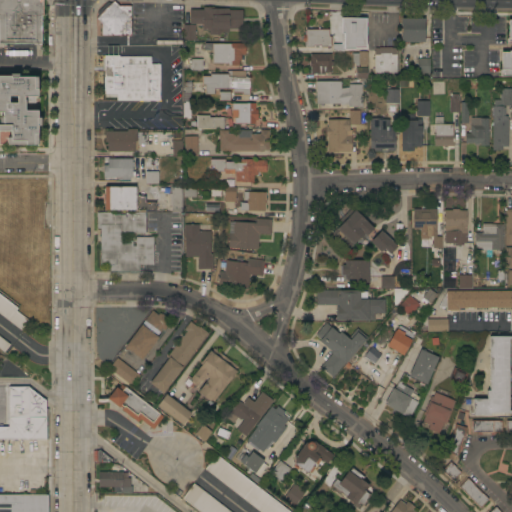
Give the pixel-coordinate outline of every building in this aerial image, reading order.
[(0,0),(43,0),(43,16),(42,16),(42,44),(0,44),(0,0)] [(114,1),(119,6),(131,6),(131,36),(101,36),(101,24),(96,19),(99,16),(97,13),(108,2),(111,3),(114,1)] [(203,10),(203,7),(215,7),(215,9),(229,9),(229,10),(243,10),(243,29),(230,29),(230,30),(229,30),(229,33),(220,33),(220,35),(209,35),(209,31),(203,31),(203,24),(189,24),(189,10),(203,10)] [(368,12),(359,12),(359,26),(368,27),(368,12)] [(425,42),(401,42),(401,19),(425,19),(425,42)] [(511,20),(511,76),(500,76),(500,69),(501,69),(501,52),(511,52),(511,41),(509,41),(509,21),(511,20)] [(195,25),(195,41),(184,40),(184,25),(195,25)] [(329,30),(329,37),(331,37),(331,47),(321,47),(321,46),(314,46),(314,47),(306,47),(306,46),(305,46),(305,42),(303,42),(303,35),(305,35),(305,31),(306,31),(306,30),(329,30)] [(232,44),(232,43),(246,43),(245,54),(241,54),(241,62),(239,61),(239,66),(228,66),(228,64),(212,64),(212,50),(204,50),(204,44),(232,44)] [(335,44),(344,45),(344,52),(335,52),(335,44)] [(396,51),(397,51),(397,73),(389,73),(389,72),(382,72),(382,73),(375,73),(374,51),(375,51),(375,48),(396,48),(396,51)] [(368,65),(367,65),(367,67),(367,78),(356,78),(356,67),(360,67),(360,65),(359,65),(359,66),(356,66),(352,61),(352,53),(358,53),(358,52),(368,52),(368,65)] [(331,54),(331,62),(333,62),(333,66),(331,66),(331,73),(325,73),(325,75),(311,75),(311,67),(310,67),(310,54),(331,54)] [(106,56),(105,102),(160,102),(161,65),(151,65),(151,57),(120,57),(120,56),(106,56)] [(430,75),(418,75),(418,59),(430,58),(430,75)] [(203,60),(202,71),(191,70),(191,60),(203,60)] [(205,95),(205,86),(203,86),(203,77),(211,77),(211,74),(229,75),(228,77),(236,77),(236,78),(250,78),(250,95),(243,95),(243,93),(233,93),(233,89),(215,89),(215,95),(205,95)] [(0,76),(39,76),(39,98),(25,97),(25,111),(39,111),(39,149),(0,148),(0,76)] [(341,81),(341,88),(349,87),(349,85),(362,84),(362,107),(349,107),(349,104),(316,104),(316,81),(341,81)] [(183,92),(184,92),(184,82),(192,82),(191,92),(191,102),(190,102),(190,118),(183,118),(183,92)] [(511,89),(511,106),(504,106),(504,116),(508,116),(508,119),(508,146),(502,146),(502,151),(492,151),(492,106),(495,106),(495,101),(501,101),(502,89),(511,89)] [(398,103),(386,103),(386,90),(399,90),(398,103)] [(229,100),(229,92),(219,93),(219,101),(229,100)] [(450,98),(452,98),(452,94),(459,94),(458,98),(460,98),(459,113),(450,113),(450,98)] [(429,117),(417,117),(417,101),(429,101),(429,117)] [(461,102),(468,102),(469,123),(461,123),(461,102)] [(255,104),(255,110),(258,110),(258,121),(255,121),(255,124),(235,124),(235,118),(232,118),(232,110),(232,104),(255,104)] [(349,120),(349,111),(360,111),(360,125),(349,125),(349,130),(351,130),(351,152),(327,152),(327,134),(326,134),(326,127),(327,127),(327,120),(349,120)] [(414,147),(413,152),(401,152),(401,120),(406,120),(406,114),(415,114),(415,119),(422,119),(422,147),(414,147)] [(209,116),(209,118),(224,118),(224,129),(197,129),(197,116),(209,116)] [(447,146),(447,148),(443,148),(443,146),(434,146),(434,132),(435,132),(435,124),(435,117),(443,117),(443,124),(453,124),(453,133),(454,133),(454,146),(447,146)] [(387,151),(387,152),(381,152),(381,151),(374,151),(374,149),(370,149),(370,118),(380,118),(380,120),(389,120),(389,127),(395,127),(395,151),(387,151)] [(489,146),(480,146),(480,143),(479,143),(479,144),(474,144),(474,143),(465,143),(465,134),(470,134),(470,125),(471,125),(471,119),(489,119),(489,146)] [(127,131),(127,129),(137,129),(137,133),(148,133),(148,145),(138,145),(138,151),(135,151),(135,152),(108,152),(108,142),(105,142),(105,132),(127,131)] [(260,151),(260,152),(227,152),(227,151),(220,151),(219,131),(228,131),(228,134),(237,134),(237,131),(252,131),(252,134),(259,134),(259,131),(269,131),(269,151),(260,151)] [(198,156),(184,156),(184,137),(197,136),(198,156)] [(182,156),(173,156),(172,141),(182,141),(182,156)] [(132,172),(135,172),(135,177),(132,177),(132,178),(129,178),(129,180),(121,180),(121,178),(104,178),(103,166),(107,166),(107,159),(132,159),(132,172)] [(225,160),(225,162),(235,162),(235,163),(241,163),(241,159),(253,160),(266,160),(266,173),(258,172),(258,175),(254,175),(254,182),(236,182),(236,172),(235,172),(235,174),(225,174),(225,172),(214,172),(214,166),(210,166),(210,159),(225,160)] [(159,172),(159,184),(145,184),(145,172),(159,172)] [(135,187),(135,196),(139,196),(139,197),(145,197),(145,203),(156,203),(156,212),(139,212),(139,210),(135,210),(105,210),(104,187),(135,187)] [(235,202),(224,202),(224,187),(236,187),(235,202)] [(183,212),(172,212),(171,188),(183,188),(183,212)] [(184,188),(197,188),(197,197),(184,197),(184,188)] [(212,189),(221,189),(221,197),(212,197),(212,189)] [(266,193),(266,211),(248,211),(248,210),(241,210),(241,203),(247,204),(247,201),(244,201),(244,192),(266,193)] [(466,244),(462,244),(462,246),(454,246),(454,244),(445,244),(445,229),(444,229),(444,222),(443,222),(443,217),(444,217),(444,210),(452,210),(452,209),(459,209),(459,210),(467,210),(466,244)] [(374,229),(363,240),(360,238),(351,247),(332,229),(344,217),(346,219),(355,210),(374,229)] [(437,236),(428,236),(428,239),(420,239),(420,230),(413,230),(413,210),(437,210),(437,236)] [(112,213),(112,215),(126,215),(126,213),(127,213),(146,213),(146,233),(121,234),(121,242),(132,241),(132,245),(137,245),(136,238),(153,238),(154,265),(139,265),(140,271),(110,272),(110,265),(101,265),(101,229),(97,229),(97,213),(112,213)] [(272,220),(271,235),(259,234),(258,249),(237,248),(237,249),(228,248),(229,233),(233,234),(234,222),(256,223),(256,219),(272,220)] [(503,250),(489,250),(489,248),(475,249),(474,233),(482,233),(482,224),(495,224),(495,225),(503,224),(503,250)] [(199,232),(210,232),(210,254),(213,254),(213,269),(198,270),(198,257),(185,257),(185,225),(199,225),(199,232)] [(397,247),(390,254),(384,249),(381,252),(370,242),(381,231),(397,247)] [(264,261),(262,277),(250,275),(248,289),(227,286),(227,287),(218,286),(220,271),(224,272),(226,261),(247,264),(248,259),(264,261)] [(369,261),(369,282),(371,282),(371,287),(367,287),(367,283),(353,283),(353,280),(345,280),(345,275),(342,275),(342,265),(345,265),(345,261),(369,261)] [(459,288),(459,275),(472,275),(472,289),(459,288)] [(394,288),(381,288),(381,276),(394,276),(394,288)] [(394,289),(411,289),(397,305),(394,305),(394,289)] [(431,304),(422,298),(429,289),(437,295),(431,304)] [(316,291),(360,291),(360,292),(367,292),(367,300),(385,299),(385,314),(375,314),(375,321),(365,321),(336,321),(336,307),(338,307),(338,305),(316,305),(316,291)] [(511,291),(511,308),(459,308),(459,311),(446,311),(446,307),(439,308),(446,293),(447,291),(511,291)] [(20,330),(0,314),(0,294),(18,308),(16,311),(28,320),(20,330)] [(409,295),(420,305),(414,312),(413,312),(409,316),(398,307),(409,295)] [(138,326),(123,326),(123,310),(138,310),(138,326)] [(152,311),(158,315),(160,313),(162,315),(162,314),(172,322),(164,331),(162,329),(157,337),(158,338),(141,360),(124,347),(152,311)] [(423,332),(423,320),(448,319),(448,331),(423,332)] [(168,359),(167,358),(187,331),(184,329),(190,322),(195,326),(196,325),(200,328),(200,327),(209,334),(163,394),(149,383),(168,359)] [(333,378),(321,367),(332,355),(330,352),(330,351),(319,341),(321,340),(316,335),(326,323),(339,334),(341,332),(348,339),(357,329),(368,338),(333,378)] [(403,356),(397,352),(396,353),(392,351),(393,350),(386,346),(395,331),(396,331),(397,329),(405,334),(404,336),(412,340),(403,356)] [(0,337),(0,347),(4,351),(8,344),(0,337)] [(511,337),(511,413),(490,413),(490,416),(473,416),(473,399),(486,399),(486,391),(489,391),(490,337),(511,337)] [(210,351),(211,352),(214,348),(238,367),(236,371),(237,372),(229,382),(229,383),(214,402),(211,400),(210,402),(198,392),(209,379),(207,377),(203,382),(201,381),(198,385),(196,387),(191,382),(192,381),(190,380),(201,365),(200,364),(210,351)] [(426,385),(409,377),(421,350),(438,357),(426,385)] [(140,376),(132,386),(109,369),(117,358),(140,376)] [(468,374),(463,386),(449,379),(454,368),(468,374)] [(163,417),(153,430),(140,420),(138,423),(122,410),(124,407),(123,407),(122,408),(120,407),(119,408),(107,399),(116,387),(118,389),(121,385),(125,388),(125,387),(163,417)] [(384,404),(393,389),(395,390),(397,386),(403,390),(404,389),(419,398),(416,402),(417,403),(408,418),(384,404)] [(0,439),(0,427),(9,427),(9,387),(28,387),(46,401),(46,409),(49,409),(48,439),(0,439)] [(246,436),(237,429),(244,420),(242,419),(241,420),(238,418),(234,423),(226,417),(239,401),(243,404),(247,398),(254,403),(262,392),(273,401),(246,436)] [(446,424),(444,423),(441,429),(438,434),(428,430),(429,425),(423,422),(425,415),(424,415),(431,396),(433,397),(435,393),(455,401),(446,424)] [(191,414),(183,425),(157,406),(166,394),(191,414)] [(275,443),(272,441),(262,454),(246,442),(256,429),(257,427),(256,426),(271,406),(275,410),(278,407),(285,412),(283,415),(288,420),(285,425),(287,427),(275,443)] [(501,421),(502,433),(471,433),(471,421),(501,421)] [(455,425),(467,429),(457,457),(446,453),(455,425)] [(333,455),(327,464),(321,459),(317,465),(315,463),(312,467),(314,468),(310,473),(308,472),(307,473),(300,468),(298,470),(294,467),(295,465),(294,464),(295,458),(306,443),(307,444),(309,442),(311,442),(312,443),(313,443),(314,442),(319,446),(320,445),(333,455)] [(93,451),(96,451),(97,451),(99,450),(112,460),(112,463),(99,463),(99,462),(96,462),(93,462),(93,451)] [(264,461),(255,473),(243,464),(239,461),(244,455),(248,457),(252,452),(264,461)] [(291,511),(260,511),(205,469),(216,455),(291,511)] [(290,469),(280,483),(269,475),(280,461),(290,469)] [(442,472),(450,462),(456,467),(455,468),(460,472),(453,481),(442,472)] [(364,477),(362,481),(369,486),(365,491),(370,496),(363,505),(361,504),(358,509),(354,506),(355,505),(346,498),(347,497),(332,485),(336,479),(340,482),(348,471),(349,472),(352,468),(364,477)] [(123,472),(123,473),(128,473),(128,478),(130,478),(130,487),(132,487),(132,493),(118,493),(118,487),(99,487),(99,472),(123,472)] [(459,487),(467,479),(488,500),(480,508),(459,487)] [(230,511),(199,511),(182,498),(193,483),(230,511)] [(305,492),(296,504),(295,503),(292,507),(285,502),(288,498),(285,496),(294,484),(305,492)] [(0,511),(0,495),(48,495),(48,511),(0,511)] [(391,511),(400,500),(405,504),(407,502),(415,507),(412,510),(415,511),(391,511)]
